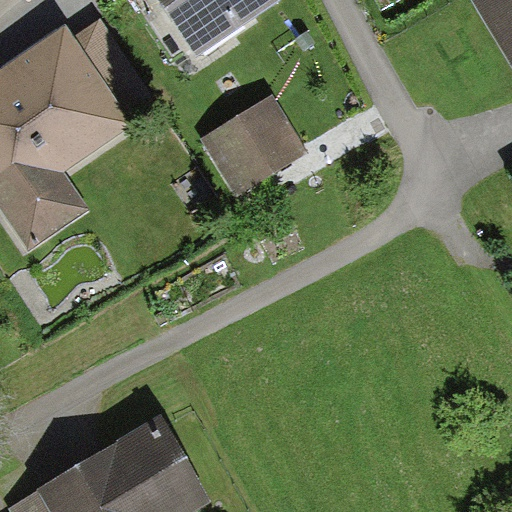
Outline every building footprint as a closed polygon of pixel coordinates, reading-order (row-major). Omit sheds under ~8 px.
[(269,0),(165,0),(196,47),(269,0)] [(511,0),(486,0),(511,46),(511,0)] [(40,48),(0,80),(0,208),(32,248),(81,209),(58,180),(163,94),(108,28),(58,69),(40,48)] [(273,106),(217,143),(249,190),(304,153),(273,106)] [(205,511),(154,428),(16,511),(205,511)]
